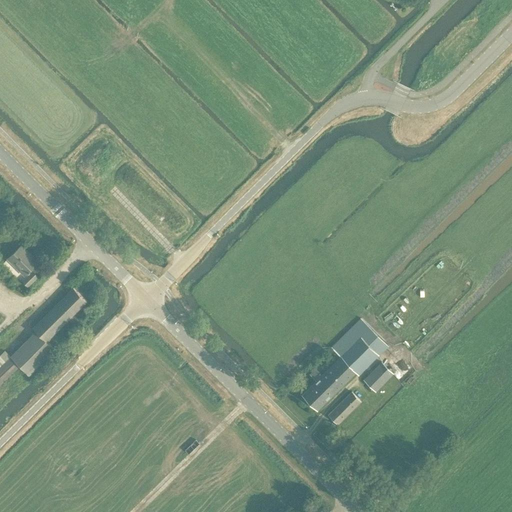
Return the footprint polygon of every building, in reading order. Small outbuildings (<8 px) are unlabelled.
[(30,271),(38,262),(33,256),(31,258),(28,255),(28,254),(20,246),(8,259),(25,275),(26,274),(28,276),(23,281),(28,286),(37,276),(33,271),(32,272),(30,271)] [(0,384),(20,365),(29,375),(55,349),(47,341),(69,319),(78,328),(85,321),(76,312),(87,301),(73,287),(32,328),(36,331),(10,356),(5,351),(0,355),(0,384)] [(317,380),(303,394),(317,409),(355,372),(385,342),(361,318),(331,347),(341,357),(322,375),(316,369),(311,374),(317,380)] [(393,374),(382,362),(364,379),(376,391),(393,374)] [(361,401),(361,400),(352,391),(329,414),(338,424),(361,401)]
